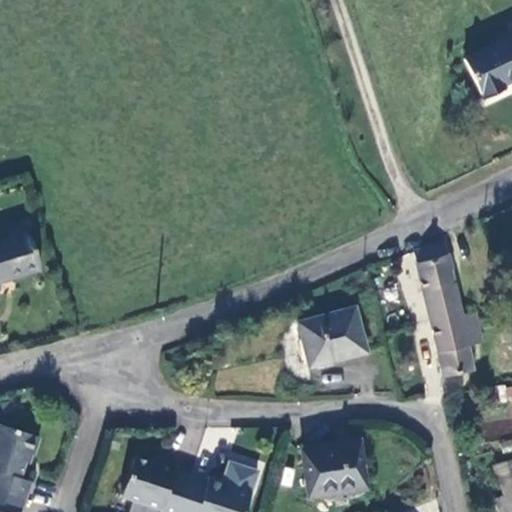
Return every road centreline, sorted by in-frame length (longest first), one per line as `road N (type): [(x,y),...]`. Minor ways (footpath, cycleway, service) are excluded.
road 1 (residential): [(90,362),(511,181)]
road 2 (residential): [(104,382),(196,416),(395,413),(425,424),(445,455),(457,511)]
road 3 (residential): [(62,511),(104,382)]
